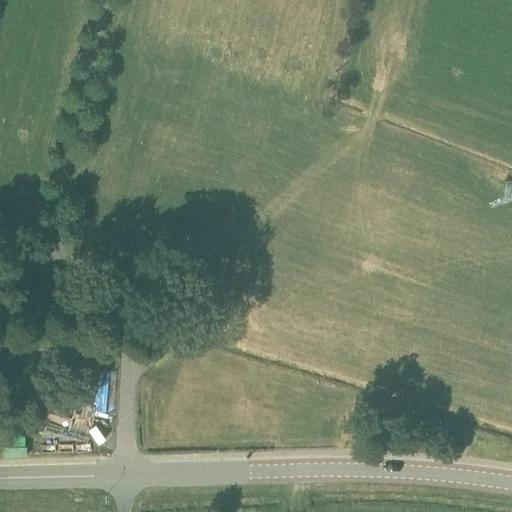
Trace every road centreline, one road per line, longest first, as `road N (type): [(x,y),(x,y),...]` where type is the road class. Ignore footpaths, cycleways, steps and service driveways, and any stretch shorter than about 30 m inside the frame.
road 1 (residential): [(126,475),(125,341),(114,315),(46,254),(40,232),(105,0)]
road 2 (unclassified): [(126,475),(382,472),(511,483)]
road 3 (unclassified): [(0,478),(126,475)]
